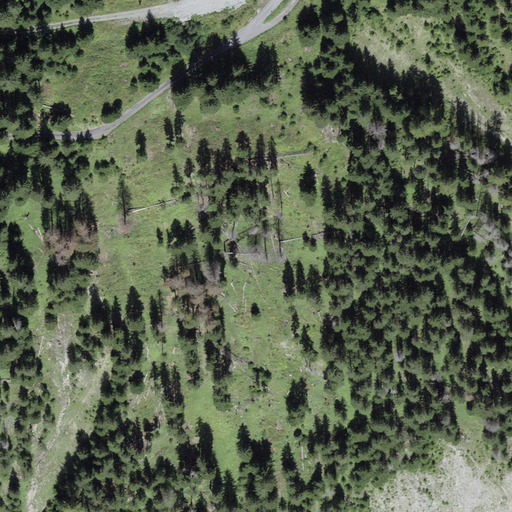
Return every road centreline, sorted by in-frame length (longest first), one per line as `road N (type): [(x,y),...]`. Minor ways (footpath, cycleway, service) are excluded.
road 1 (unclassified): [(0,147),(74,135),(122,117),(291,0)]
road 2 (track): [(198,0),(123,20),(0,30)]
